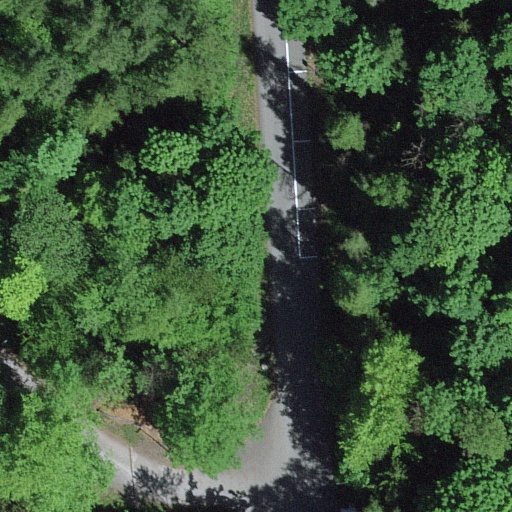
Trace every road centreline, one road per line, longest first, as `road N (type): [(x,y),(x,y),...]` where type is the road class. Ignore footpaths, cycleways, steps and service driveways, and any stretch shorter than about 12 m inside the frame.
road 1 (unclassified): [(328,511),(297,241),(287,0)]
road 2 (residential): [(324,511),(189,477),(114,439),(0,336)]
